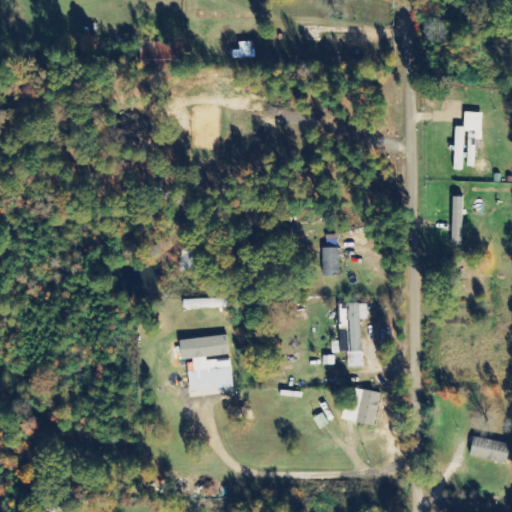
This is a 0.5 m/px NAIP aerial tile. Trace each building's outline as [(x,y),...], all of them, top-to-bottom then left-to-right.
[(140,41),(140,60),(182,59),(182,40),(140,41)] [(464,198),(453,197),(452,245),(462,245),(464,198)] [(338,235),(326,235),(326,247),(323,247),(324,276),(339,275),(338,235)] [(180,271),(198,273),(201,246),(183,244),(180,271)] [(184,300),(185,309),(231,307),(230,299),(184,300)] [(362,367),(362,320),(368,319),(368,304),(349,304),(349,331),(340,332),(340,342),(332,342),(332,354),(348,353),(348,367),(362,367)] [(181,340),(183,360),(193,359),(195,372),(188,373),(191,398),(219,395),(219,390),(234,388),(231,358),(230,358),(228,336),(181,340)] [(381,393),(363,391),(359,424),(376,426),(381,393)] [(470,456),(507,464),(511,445),(474,437),(470,456)]
